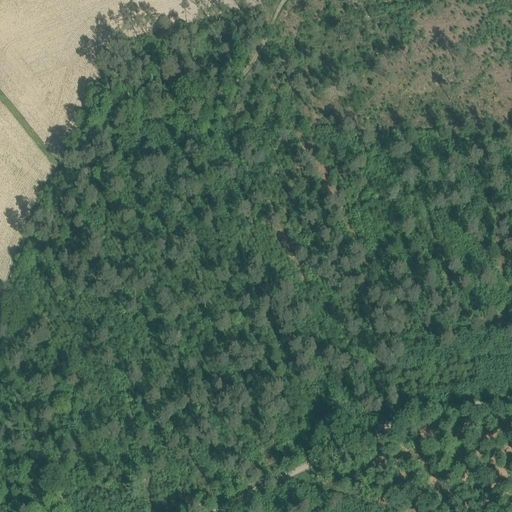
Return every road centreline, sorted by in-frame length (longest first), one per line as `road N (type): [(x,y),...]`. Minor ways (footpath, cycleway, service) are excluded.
road 1 (track): [(0,305),(39,195),(55,176),(105,139),(233,88),(284,0)]
road 2 (track): [(216,511),(406,419),(511,403)]
